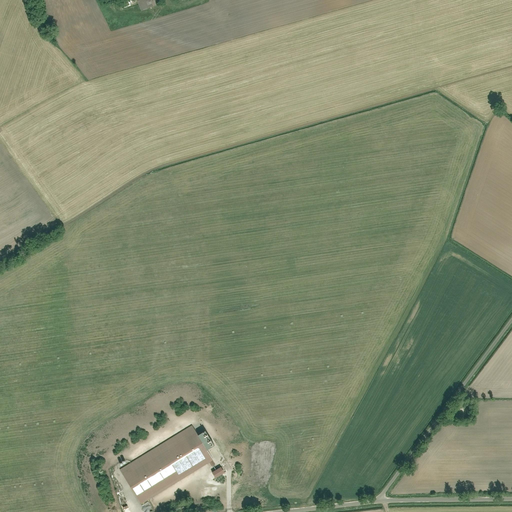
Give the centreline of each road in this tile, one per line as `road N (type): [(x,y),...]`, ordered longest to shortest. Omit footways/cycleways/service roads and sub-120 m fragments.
road 1 (unclassified): [(377,500),(511,322)]
road 2 (unclassified): [(377,500),(511,498)]
